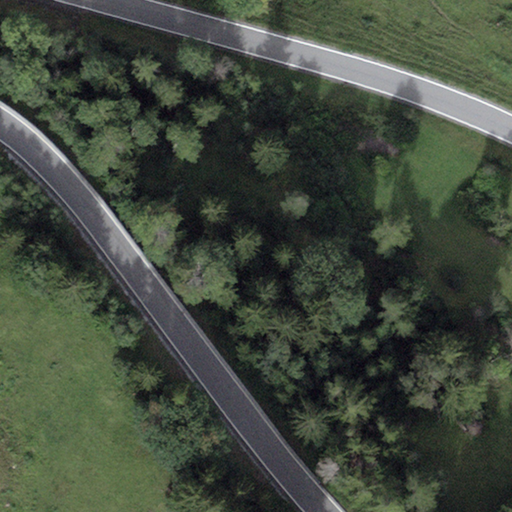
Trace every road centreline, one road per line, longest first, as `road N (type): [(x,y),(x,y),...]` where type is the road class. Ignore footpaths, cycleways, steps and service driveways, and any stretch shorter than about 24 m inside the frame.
road 1 (tertiary): [(0,123),(60,177),(321,511)]
road 2 (tertiary): [(511,129),(358,71),(101,0)]
road 3 (tertiary): [(99,0),(0,122)]
